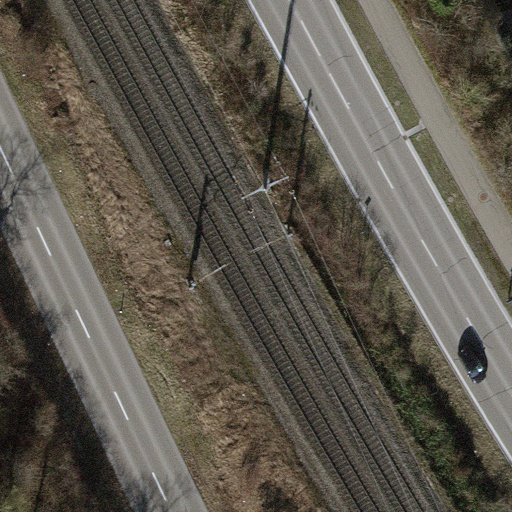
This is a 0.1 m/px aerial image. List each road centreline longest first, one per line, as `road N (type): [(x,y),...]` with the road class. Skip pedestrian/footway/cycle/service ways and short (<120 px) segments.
road 1 (secondary): [(511,389),(292,0)]
road 2 (tertiary): [(0,139),(176,511)]
